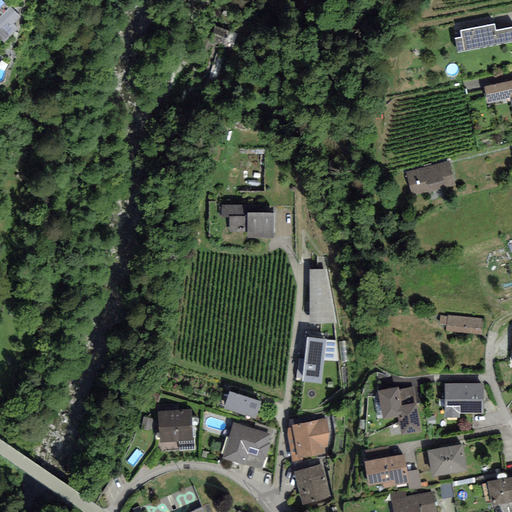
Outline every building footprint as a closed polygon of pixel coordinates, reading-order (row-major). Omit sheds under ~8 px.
[(20,16),(11,7),(0,18),(0,30),(8,38),(17,29),(13,23),(20,16)] [(454,37),(457,50),(511,40),(511,24),(495,28),(494,22),(461,28),(462,35),(454,37)] [(236,33),(215,26),(210,40),(232,47),(236,33)] [(511,79),(483,85),(487,103),(511,98),(511,104),(511,79)] [(450,160),(406,171),(412,194),(456,183),(450,160)] [(248,238),(273,238),(273,210),(229,211),(230,230),(248,229),(248,238)] [(327,269),(311,268),(311,321),(336,322),(327,269)] [(484,321),(443,317),(442,325),(448,326),(448,333),(482,336),(484,321)] [(326,339),(309,336),(304,377),(321,380),(326,339)] [(482,386),(446,387),(446,412),(483,412),(482,386)] [(378,391),(383,419),(397,416),(403,415),(401,406),(416,403),(413,387),(399,389),(398,387),(378,391)] [(260,402),(228,392),(223,409),(255,419),(260,402)] [(421,431),(416,403),(401,406),(403,415),(397,416),(401,435),(421,431)] [(157,414),(159,442),(191,441),(189,413),(157,414)] [(292,427),(296,459),(325,455),(324,448),(329,447),(326,423),(292,427)] [(269,436),(234,426),(225,460),(243,465),(245,454),(266,460),(270,446),(267,445),(269,436)] [(461,447),(427,452),(430,476),(465,470),(461,447)] [(403,457),(363,464),(367,484),(382,481),(383,488),(407,484),(403,457)] [(297,473),(304,503),(330,497),(323,467),(297,473)] [(511,479),(490,484),(494,503),(511,499),(511,479)] [(435,511),(432,494),(390,502),(392,511),(435,511)]
